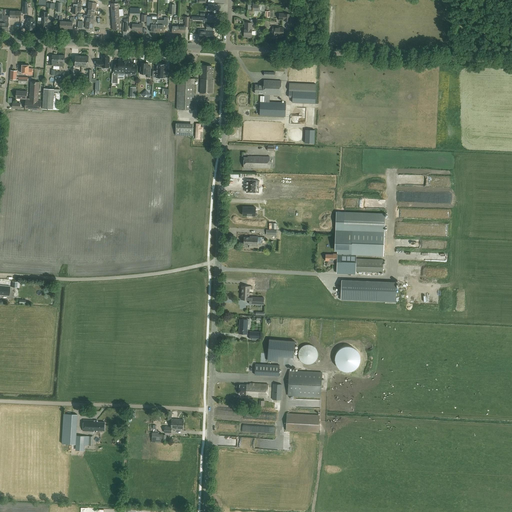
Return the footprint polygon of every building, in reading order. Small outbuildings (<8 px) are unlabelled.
[(247,9),(247,15),(248,15),(248,17),(252,17),(252,11),(253,11),(259,11),(265,11),(265,4),(259,4),(253,4),(253,10),(251,10),(251,9),(248,9),(247,9)] [(38,25),(41,26),(47,26),(48,12),(42,12),(41,21),(38,21),(38,25)] [(157,32),(158,20),(151,19),(151,16),(147,16),(147,24),(151,24),(150,32),(157,32)] [(66,22),(66,28),(72,28),(73,22),(74,22),(74,17),(71,17),(70,22),(66,22)] [(158,20),(157,32),(164,32),(164,25),(168,25),(168,18),(164,17),(164,20),(158,20)] [(25,24),(25,29),(33,30),(33,18),(28,18),(28,24),(25,24)] [(245,22),(245,29),(244,29),(244,35),(244,37),(251,37),(252,35),(252,22),(245,22)] [(139,30),(139,31),(142,31),(143,23),(140,23),(139,24),(133,24),(132,30),(139,30)] [(273,27),(272,31),(270,31),(270,37),(271,37),(272,38),(274,38),(275,37),(279,37),(279,36),(283,36),(284,27),(273,27)] [(57,66),(56,69),(59,69),(59,66),(64,66),(64,63),(65,55),(59,55),(59,62),(58,62),(58,65),(56,65),(56,66),(57,66)] [(102,67),(109,67),(109,57),(103,57),(102,61),(100,60),(101,60),(97,60),(96,66),(102,66),(102,67)] [(113,73),(124,74),(125,60),(122,60),(119,60),(118,65),(114,65),(114,63),(113,73)] [(128,60),(125,60),(124,74),(135,75),(136,64),(136,66),(131,66),(132,61),(128,60)] [(147,71),(148,66),(148,63),(146,63),(146,62),(142,62),(142,63),(140,63),(140,73),(147,74),(147,77),(150,77),(150,71),(147,71)] [(153,71),(153,77),(165,78),(166,64),(157,64),(156,71),(153,71)] [(22,73),(28,73),(28,74),(32,74),(33,68),(28,68),(29,65),(22,65),(22,70),(20,69),(20,72),(22,72),(22,73)] [(212,66),(202,65),(202,73),(200,73),(200,93),(213,93),(213,79),(212,79),(212,75),(212,66)] [(178,78),(177,109),(194,109),(195,78),(178,78)] [(269,102),(270,95),(281,95),(281,81),(264,80),(264,85),(255,85),(255,93),(263,93),(263,94),(264,94),(264,101),(260,101),(260,115),(285,116),(286,102),(269,102)] [(31,81),(30,98),(26,98),(26,99),(25,109),(41,109),(41,100),(38,100),(39,82),(31,81)] [(289,83),(289,90),(289,98),(292,98),(292,102),(315,103),(316,91),(316,84),(289,83)] [(53,109),(54,89),(44,88),(43,109),(53,109)] [(16,98),(26,99),(26,98),(27,91),(16,90),(16,98)] [(209,112),(210,104),(198,103),(197,111),(209,112)] [(176,123),(176,135),(193,136),(193,124),(176,123)] [(305,129),(305,142),(304,143),(314,143),(315,130),(305,129)] [(244,157),(244,168),(269,168),(270,157),(250,156),(250,157),(248,157),(244,157)] [(246,192),(255,193),(255,184),(259,184),(259,180),(247,180),(246,192)] [(276,200),(260,200),(260,209),(276,209),(276,200)] [(243,207),(243,215),(255,216),(256,207),(243,207)] [(326,254),(325,261),(327,261),(327,264),(333,264),(333,262),(337,262),(337,273),(355,274),(356,271),(383,272),(383,260),(355,259),(356,257),(351,257),(351,254),(383,256),(385,214),(336,212),(335,248),(337,251),(337,254),(333,254),(333,255),(326,254)] [(249,244),(249,245),(258,246),(258,236),(250,236),(250,237),(244,237),(244,244),(249,244)] [(397,277),(367,278),(367,288),(397,287),(397,277)] [(241,292),(249,293),(249,289),(265,290),(266,281),(254,280),(254,286),(242,286),(241,292)] [(341,280),(341,300),(351,300),(352,283),(352,281),(341,280)] [(0,294),(8,296),(9,286),(0,285),(0,294)] [(253,296),(253,297),(249,297),(249,293),(241,292),(241,299),(249,300),(249,303),(263,304),(264,297),(253,296)] [(239,333),(247,334),(248,319),(240,319),(239,333)] [(293,354),(292,340),(268,341),(269,362),(278,361),(278,354),(293,354)] [(318,355),(318,354),(318,353),(318,352),(317,351),(317,350),(317,349),(316,348),(315,347),(314,346),(313,346),(312,345),(311,345),(310,344),(309,344),(308,344),(307,344),(306,345),(305,345),(304,345),(303,346),(302,346),(302,347),(301,347),(300,348),(300,349),(299,350),(299,351),(299,352),(298,353),(298,354),(298,355),(298,356),(299,357),(299,358),(300,359),(300,360),(301,361),(302,362),(303,362),(304,363),(305,364),(307,364),(308,364),(309,364),(310,364),(312,363),(313,363),(314,362),(315,361),(316,360),(316,359),(317,358),(318,356),(318,355)] [(279,376),(280,365),(255,364),(255,375),(279,376)] [(321,397),(322,373),(289,371),(288,395),(321,397)] [(267,397),(268,384),(250,383),(249,385),(240,384),(239,394),(246,395),(246,396),(267,397)] [(281,400),(282,384),(273,384),(272,399),(281,400)] [(89,441),(89,436),(76,435),(77,415),(64,414),(62,443),(76,444),(75,450),(84,451),(84,445),(89,445),(89,441)] [(287,414),(286,430),(318,432),(319,416),(287,414)] [(183,419),(172,419),(172,415),(169,415),(169,420),(171,420),(171,427),(165,427),(164,433),(171,433),(171,429),(183,430),(183,419)] [(97,430),(104,431),(104,422),(97,422),(97,421),(84,420),(83,430),(96,431),(97,430)] [(274,441),(274,438),(253,437),(252,447),(266,448),(266,443),(270,444),(270,441),(274,441)]
